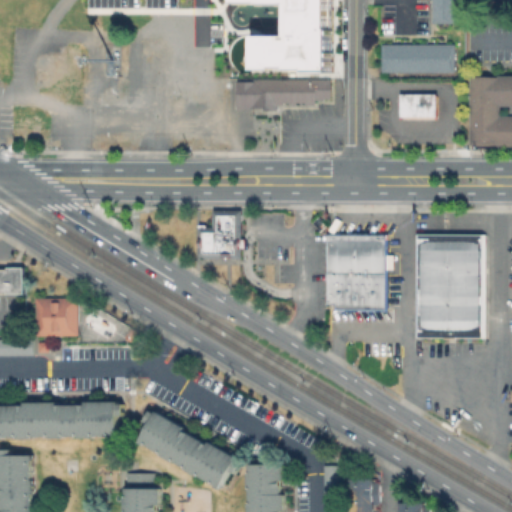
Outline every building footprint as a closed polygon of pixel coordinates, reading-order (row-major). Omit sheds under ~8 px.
[(231,0),(231,10),(285,10),(285,41),(252,41),(252,76),(271,76),(271,74),(285,74),(285,76),(304,76),(304,80),(328,80),(328,34),(326,34),(326,0),(231,0)] [(457,0),(457,22),(434,22),(434,0),(457,0)] [(175,20),(174,36),(167,36),(167,37),(162,37),(162,36),(155,35),(155,37),(150,37),(150,36),(142,35),(143,19),(175,20)] [(142,47),(142,52),(141,52),(140,68),(141,68),(141,73),(140,73),(139,88),(141,88),(140,94),(139,94),(139,108),(140,108),(140,113),(139,113),(139,128),(139,133),(138,140),(122,140),(124,40),(141,40),(141,47),(142,47)] [(456,42),(456,71),(382,70),(382,41),(456,42)] [(191,49),(189,134),(173,134),(173,127),(172,127),(172,122),(173,122),(174,84),(173,84),(174,79),(174,72),(173,72),(173,68),(174,68),(175,62),(174,62),(173,57),(175,57),(175,49),(191,49)] [(511,74),(511,106),(503,106),(503,114),(511,114),(511,144),(471,144),(471,74),(511,74)] [(255,80),(330,81),(330,101),(324,101),(324,102),(316,102),(316,107),(278,107),(278,112),(264,112),(264,111),(237,111),(237,83),(255,83),(255,80)] [(439,93),(439,117),(403,117),(402,93),(439,93)] [(50,105),(50,138),(14,138),(13,106),(50,105)] [(228,126),(230,145),(210,145),(210,126),(228,126)] [(243,210),(243,257),(200,256),(200,227),(215,227),(215,210),(243,210)] [(389,234),(389,310),(336,309),(337,304),(329,304),(330,233),(389,234)] [(487,234),(487,339),(418,339),(418,234),(487,234)] [(0,268),(9,268),(9,266),(26,266),(26,292),(9,292),(10,290),(0,290),(0,268)] [(80,297),(80,334),(38,334),(38,297),(80,297)] [(0,338),(36,338),(36,353),(0,353),(0,338)] [(50,342),(50,351),(41,351),(41,342),(50,342)] [(258,404),(253,412),(203,384),(207,376),(258,404)] [(0,379),(43,380),(42,392),(0,391),(0,379)] [(114,379),(114,390),(66,390),(66,379),(114,379)] [(0,405),(27,405),(27,402),(58,402),(59,404),(85,404),(87,401),(120,401),(126,403),(126,415),(123,415),(123,431),(114,432),(114,435),(0,436),(0,405)] [(239,433),(235,441),(186,414),(191,405),(239,433)] [(184,432),(189,435),(190,433),(206,442),(204,444),(209,447),(212,441),(239,457),(224,483),(220,480),(218,483),(200,473),(201,472),(197,469),(196,472),(194,471),(195,468),(190,464),(189,467),(176,459),(177,456),(173,454),(170,458),(167,456),(170,452),(165,449),(164,452),(147,442),(149,439),(144,437),(159,411),(187,427),(184,432)] [(328,451),(323,459),(268,426),(276,414),(324,442),(321,447),(328,451)] [(0,454),(34,454),(34,480),(35,480),(36,492),(34,492),(34,509),(36,509),(36,511),(14,511),(15,510),(3,510),(3,491),(13,491),(14,487),(0,487),(0,454)] [(280,479),(280,484),(282,484),(283,494),(285,493),(285,510),(280,510),(280,511),(253,511),(252,463),(285,462),(286,479),(280,479)] [(345,511),(327,511),(328,466),(346,466),(345,511)] [(151,473),(151,480),(157,480),(157,487),(163,487),(163,509),(159,510),(159,511),(130,511),(130,510),(128,510),(128,498),(130,498),(130,474),(151,473)] [(379,511),(379,478),(348,478),(348,511),(379,511)] [(396,511),(428,511),(428,501),(397,502),(396,511)]
